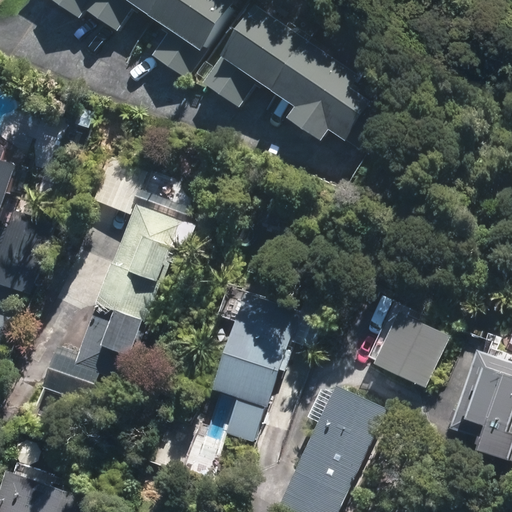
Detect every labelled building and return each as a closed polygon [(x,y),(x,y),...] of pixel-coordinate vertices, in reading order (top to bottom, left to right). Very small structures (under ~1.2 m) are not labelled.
[(243,2),(238,0),(67,0),(87,13),(93,5),(122,24),(137,0),(143,0),(181,25),(161,54),(193,75),(243,2)] [(265,11),(215,83),(246,104),(264,78),(304,106),(297,117),(329,139),(336,129),(354,141),(378,105),(356,90),(363,78),(265,11)] [(0,220),(5,222),(22,167),(0,160),(0,220)] [(183,223),(142,208),(87,357),(67,349),(54,386),(90,399),(102,368),(125,377),(183,223)] [(54,226),(24,215),(6,266),(36,277),(54,226)] [(299,315),(256,300),(226,386),(269,401),(299,315)] [(450,339),(408,319),(387,361),(429,381),(450,339)] [(511,424),(511,365),(487,357),(462,426),(494,438),(491,446),(511,453),(511,433),(509,433),(511,424)] [(338,511),(386,410),(345,391),(295,498),(325,511),(338,511)] [(273,407),(243,396),(228,435),(258,447),(273,407)] [(62,511),(69,491),(19,475),(7,511),(62,511)]
